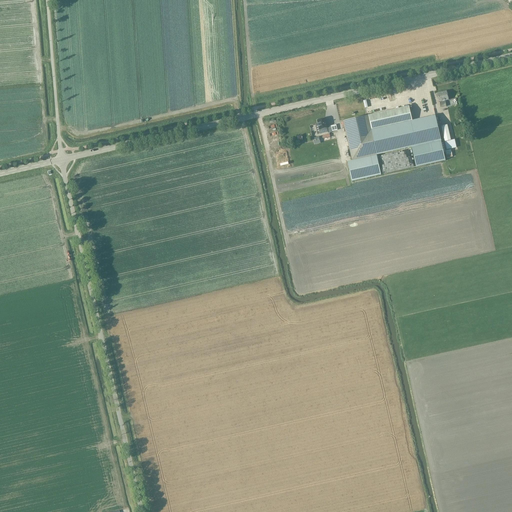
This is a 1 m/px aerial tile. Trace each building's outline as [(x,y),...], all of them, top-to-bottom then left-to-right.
[(448,100),(447,92),(437,94),(439,102),(440,108),(446,106),(445,101),(448,100)] [(412,121),(409,106),(368,116),(343,122),(352,161),(376,155),(411,147),(441,140),(435,115),(412,121)] [(325,118),(316,120),(319,131),(317,131),(317,134),(320,134),(328,132),(328,133),(331,132),(330,126),(327,126),(326,125),(327,125),(325,118)] [(447,125),(441,126),(445,142),(451,141),(447,125)] [(441,141),(441,140),(411,147),(416,167),(445,161),(441,141)] [(381,175),(376,155),(352,161),(347,162),(352,182),(381,175)]
